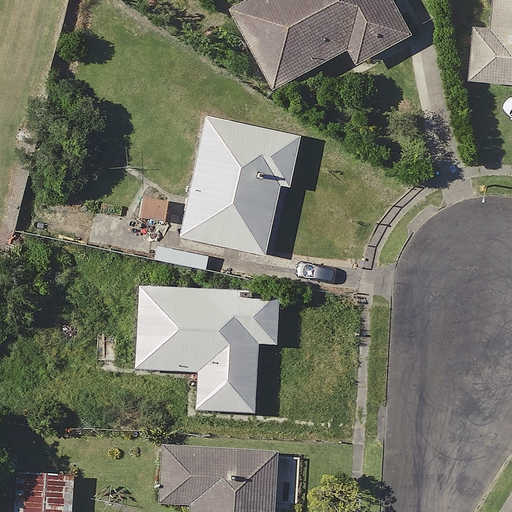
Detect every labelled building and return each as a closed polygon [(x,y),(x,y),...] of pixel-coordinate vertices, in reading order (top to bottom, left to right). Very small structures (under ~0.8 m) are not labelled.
[(405,31),(388,0),(227,0),(223,2),(266,85),(343,45),(351,59),(405,31)] [(511,0),(487,0),(485,22),(464,19),(458,73),(511,78),(511,0)] [(289,132),(194,111),(168,231),(253,250),(269,179),(278,181),(289,132)] [(269,291),(129,280),(122,361),(187,366),(184,402),(241,407),(247,337),(265,338),(269,291)] [(260,511),(264,446),(151,441),(149,496),(179,497),(178,511),(260,511)] [(60,511),(64,472),(6,468),(2,511),(60,511)]
